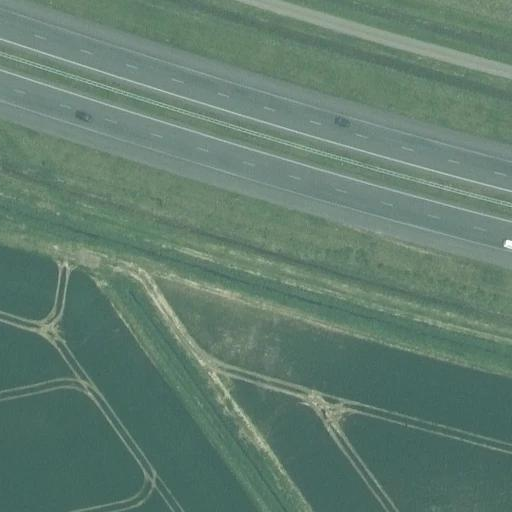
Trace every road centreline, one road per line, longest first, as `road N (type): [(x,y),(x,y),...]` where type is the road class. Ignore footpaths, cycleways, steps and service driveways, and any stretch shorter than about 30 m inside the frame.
road 1 (motorway): [(0,86),(511,238)]
road 2 (motorway): [(511,177),(0,25)]
road 3 (unclassified): [(511,73),(253,0)]
road 4 (track): [(117,266),(0,226)]
